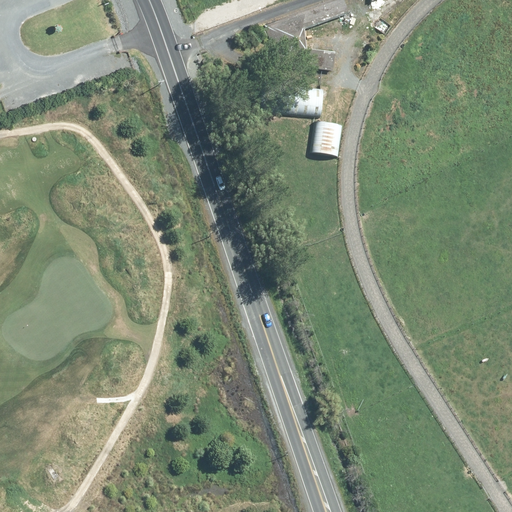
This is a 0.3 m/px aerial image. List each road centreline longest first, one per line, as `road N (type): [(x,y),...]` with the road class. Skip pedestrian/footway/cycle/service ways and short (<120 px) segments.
road 1 (secondary): [(147,0),(325,511)]
road 2 (unknown): [(159,30),(44,65),(13,51),(5,34),(6,13),(18,0)]
